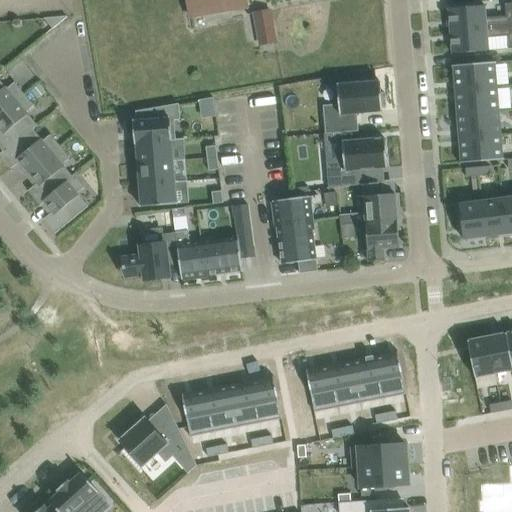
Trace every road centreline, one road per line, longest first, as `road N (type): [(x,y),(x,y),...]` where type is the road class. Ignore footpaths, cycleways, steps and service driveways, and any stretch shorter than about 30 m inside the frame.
road 1 (residential): [(427,321),(140,379),(64,434)]
road 2 (residential): [(55,278),(119,302),(164,305),(424,270)]
road 3 (residential): [(424,270),(399,0)]
road 4 (unclassified): [(427,321),(440,511)]
road 5 (residential): [(55,278),(114,208),(110,141)]
road 6 (unknown): [(55,278),(46,334),(56,379),(81,422)]
